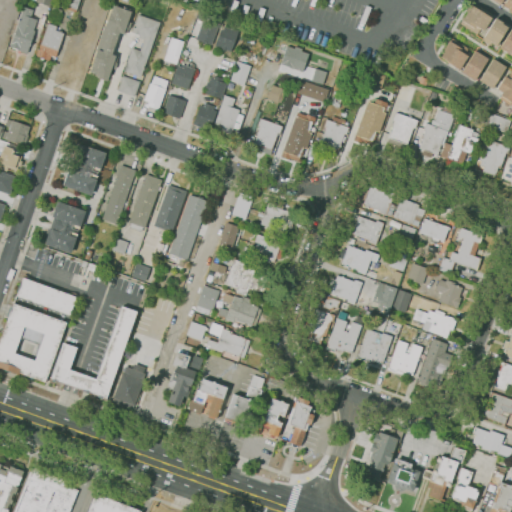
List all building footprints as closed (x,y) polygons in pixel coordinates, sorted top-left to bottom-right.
[(65,0),(82,0),(80,8),(77,7),(75,12),(63,8),(65,0)] [(511,0),(511,13),(509,12),(510,10),(503,6),(506,0),(511,0)] [(461,20),(466,12),(465,11),(469,4),(491,18),(482,31),(474,26),(473,28),(461,20)] [(112,5),(89,73),(106,79),(109,68),(114,70),(119,56),(112,54),(119,33),(124,35),(132,11),(112,5)] [(23,6),(38,12),(33,27),(35,28),(26,53),(8,47),(23,6)] [(140,77),(123,71),(131,48),(139,50),(143,39),(137,37),(138,35),(131,32),(138,14),(159,22),(140,77)] [(481,39),(495,18),(502,23),(501,24),(507,27),(494,46),(489,42),(488,44),(481,39)] [(210,45),(195,39),(202,20),(213,24),(215,19),(218,21),(216,25),(218,26),(210,45)] [(47,23),(59,26),(57,31),(63,33),(53,62),(36,57),(47,23)] [(225,52),(220,50),(221,48),(214,46),(220,29),(222,30),(224,25),(228,26),(228,27),(237,31),(230,52),(226,50),(225,52)] [(511,55),(501,48),(511,30),(511,55)] [(169,62),(163,60),(166,54),(164,54),(170,37),(183,42),(177,56),(178,57),(175,65),(174,64),(169,62)] [(440,57),(443,51),(442,50),(449,40),(457,45),(455,48),(467,56),(458,70),(448,64),(449,62),(440,57)] [(302,71),(280,64),(286,46),(294,48),(295,46),(301,48),(301,51),(308,53),(302,71)] [(461,73),(475,51),(487,59),(474,81),(461,73)] [(479,80),(492,59),(504,67),(500,74),(501,74),(492,88),(479,80)] [(243,86),(230,81),(236,61),(250,66),(243,86)] [(187,90),(170,84),(177,66),(180,67),(181,65),(194,69),(187,90)] [(322,85),(310,81),(314,68),(326,72),(322,85)] [(380,89),(365,84),(371,70),(385,75),(380,89)] [(133,96),(116,90),(122,75),(139,82),(133,96)] [(220,99),(204,93),(205,90),(204,89),(206,82),(208,83),(209,78),(211,78),(212,75),(222,78),(221,82),(226,83),(220,99)] [(158,110),(146,106),(147,103),(143,101),(149,83),(151,84),(153,76),(167,81),(164,89),(165,89),(158,110)] [(511,99),(509,104),(501,99),(504,94),(499,91),(507,78),(511,81),(511,99)] [(302,80),(328,89),(325,99),(323,98),(322,102),(297,93),(302,80)] [(277,103),(267,99),(272,85),(282,88),(281,89),(285,90),(280,102),(277,101),(277,103)] [(338,107),(329,104),(333,92),(342,94),(338,107)] [(179,119),(162,112),(167,99),(166,98),(167,94),(185,101),(179,119)] [(230,134),(219,130),(221,126),(213,124),(224,95),(233,98),(230,108),(238,111),(237,113),(243,115),(238,131),(232,129),(230,134)] [(371,145),(361,142),(361,143),(353,140),(367,101),(373,103),(375,99),(386,103),(386,104),(387,104),(384,112),(385,113),(385,114),(387,114),(383,124),(381,124),(378,133),(377,132),(373,142),(372,141),(371,145)] [(210,129),(201,127),(192,124),(199,105),(200,106),(201,104),(203,104),(203,102),(213,106),(212,110),(216,111),(210,129)] [(430,158),(421,154),(423,150),(418,148),(424,131),(422,130),(425,123),(430,125),(432,120),(433,121),(437,110),(453,116),(444,141),(442,145),(441,144),(437,155),(432,153),(430,158)] [(297,161),(289,158),(288,160),(280,156),(296,112),(305,115),(305,114),(315,117),(312,124),(311,124),(308,132),(311,133),(306,148),(302,147),(297,161)] [(405,147),(387,141),(388,138),(394,121),(392,120),(395,113),(417,121),(414,128),(412,128),(406,145),(406,144),(405,147)] [(505,133),(487,127),(491,114),(509,120),(505,133)] [(337,152),(318,145),(325,127),(324,127),(326,120),(332,122),(334,117),(345,121),(343,126),(348,128),(345,135),(343,134),(337,152)] [(269,154),(254,149),(256,145),(253,143),(259,126),(257,126),(260,119),(281,126),(278,134),(277,133),(271,150),(270,150),(269,154)] [(11,120),(29,126),(26,134),(25,133),(21,145),(4,138),(11,120)] [(461,165),(439,157),(444,142),(451,145),(458,124),(472,129),(472,131),(478,133),(476,138),(478,139),(472,154),(466,152),(461,165)] [(493,175),(482,171),(484,167),(479,165),(481,160),(478,159),(480,154),(482,155),(488,139),(509,147),(507,153),(504,152),(499,168),(496,167),(493,175)] [(91,195),(63,186),(69,169),(70,170),(74,159),(72,159),(78,143),(89,146),(95,148),(94,149),(106,152),(99,172),(98,172),(97,175),(98,175),(91,195)] [(0,151),(2,145),(13,149),(12,154),(20,156),(18,161),(20,162),(19,165),(17,165),(15,170),(7,167),(5,172),(0,170),(0,151)] [(511,181),(501,178),(508,157),(510,158),(511,152),(511,181)] [(117,224),(102,219),(121,165),(135,170),(117,224)] [(0,171),(14,176),(10,187),(11,187),(9,194),(0,190),(0,171)] [(140,231),(129,227),(131,223),(129,222),(146,174),(161,179),(144,228),(141,227),(140,231)] [(172,232),(154,225),(169,184),(187,191),(172,232)] [(385,215),(378,212),(379,211),(362,204),(369,184),(393,193),(385,215)] [(245,218),(232,214),(239,192),(252,196),(245,218)] [(186,260),(168,254),(189,195),(207,201),(200,222),(205,224),(200,235),(196,234),(186,260)] [(418,226),(393,217),(400,198),(418,204),(417,207),(425,209),(418,226)] [(70,253),(42,243),(48,227),(50,228),(54,217),(52,216),(57,201),(68,205),(69,204),(75,207),(85,211),(80,226),(75,239),(70,253)] [(284,235),(267,229),(267,227),(260,224),(267,203),(292,212),(284,235)] [(375,245),(367,243),(368,240),(351,234),(352,233),(347,231),(353,214),(375,222),(376,220),(383,223),(375,245)] [(443,241),(419,233),(424,219),(448,227),(443,241)] [(232,247),(219,242),(225,222),(239,227),(232,247)] [(397,235),(410,239),(413,228),(401,224),(397,235)] [(449,273),(439,270),(443,258),(449,260),(451,252),(457,254),(463,238),(457,236),(460,228),(480,235),(473,256),(481,258),(477,270),(454,261),(449,273)] [(272,263),(242,253),(245,246),(251,249),(256,233),(264,236),(263,238),(279,243),(272,263)] [(124,253),(112,249),(116,238),(128,242),(124,253)] [(450,242),(459,246),(456,253),(447,250),(450,242)] [(364,274),(357,272),(358,269),(341,263),(343,259),(338,257),(341,248),(346,250),(347,245),(364,251),(364,250),(378,255),(376,261),(369,259),(364,274)] [(89,260),(84,258),(87,250),(88,250),(92,251),(89,260)] [(402,271),(388,266),(392,254),(406,259),(402,271)] [(210,269),(212,261),(214,262),(215,258),(219,259),(217,263),(226,266),(224,274),(210,269)] [(233,259),(246,263),(246,265),(252,267),(252,270),(268,276),(265,284),(270,286),(268,291),(264,289),(262,294),(248,289),(245,296),(236,292),(237,289),(224,284),(233,259)] [(145,281),(131,276),(136,262),(150,268),(145,281)] [(94,271),(88,269),(90,263),(96,265),(94,271)] [(421,284),(406,279),(412,263),(427,268),(421,284)] [(396,287),(388,284),(393,270),(401,273),(396,287)] [(353,304),(346,302),(347,300),(330,294),(332,289),(327,287),(331,277),(335,279),(336,276),(351,281),(352,278),(355,279),(354,280),(361,282),(353,304)] [(69,315),(16,295),(22,277),(26,279),(35,282),(72,296),(73,292),(76,293),(75,297),(76,297),(69,315)] [(457,308),(438,301),(441,292),(434,290),(438,279),(445,281),(446,279),(455,283),(454,284),(462,287),(458,296),(460,297),(457,308)] [(177,292),(166,288),(169,281),(180,286),(177,292)] [(387,316),(382,314),(384,310),(377,308),(378,304),(371,301),(378,282),(396,288),(387,316)] [(195,311),(197,306),(196,306),(203,285),(219,291),(212,311),(210,311),(208,316),(195,311)] [(404,313),(391,308),(398,289),(411,294),(404,313)] [(232,322),(224,320),(225,319),(216,315),(219,307),(228,310),(230,304),(222,301),(225,294),(233,297),(233,295),(240,298),(241,296),(253,300),(251,304),(258,306),(257,308),(260,309),(254,326),(251,325),(251,326),(246,325),(245,326),(232,321),(232,322)] [(331,310),(320,306),(323,298),(326,299),(327,296),(339,301),(336,308),(332,307),(331,310)] [(45,382),(19,373),(18,374),(0,368),(0,339),(3,331),(9,312),(13,303),(66,322),(63,331),(45,382)] [(106,399),(71,386),(50,379),(63,342),(65,343),(77,347),(69,369),(96,378),(121,306),(136,311),(137,311),(106,399)] [(319,342),(307,337),(308,335),(304,334),(313,310),(315,311),(316,309),(334,315),(332,322),(330,321),(325,336),(322,335),(319,342)] [(445,338),(442,337),(421,329),(423,323),(412,319),(415,309),(427,313),(428,310),(433,312),(435,309),(444,313),(443,316),(445,316),(455,319),(451,330),(448,329),(445,338)] [(351,352),(342,349),(342,352),(334,349),(334,352),(325,349),(339,311),(346,313),(344,320),(346,321),(342,331),(347,332),(351,322),(353,323),(356,315),(363,318),(351,352)] [(202,340),(186,334),(190,321),(206,326),(206,327),(208,328),(207,331),(205,330),(202,340)] [(237,363),(219,356),(221,352),(208,347),(207,349),(206,349),(206,347),(205,346),(205,345),(204,345),(204,343),(206,343),(207,339),(217,342),(218,338),(217,338),(218,337),(219,337),(219,336),(208,332),(212,323),(222,326),(222,328),(229,331),(229,333),(246,339),(249,340),(243,358),(240,357),(237,363)] [(381,363),(372,360),(372,362),(365,360),(364,362),(356,358),(367,329),(381,334),(381,333),(391,336),(381,363)] [(511,358),(503,355),(505,349),(502,348),(504,340),(508,342),(511,331),(511,358)] [(430,386),(416,381),(431,339),(446,344),(443,353),(450,355),(440,383),(432,380),(430,386)] [(403,376),(387,370),(397,340),(407,343),(403,352),(408,354),(412,344),(421,347),(412,375),(405,372),(403,376)] [(176,366),(172,365),(177,352),(190,357),(186,367),(185,369),(177,365),(176,366)] [(505,390),(492,385),(501,362),(511,366),(511,381),(511,384),(507,383),(505,390)] [(132,409),(111,402),(113,398),(112,398),(122,373),(123,373),(125,366),(131,369),(133,364),(144,368),(142,373),(144,373),(141,380),(143,381),(134,406),(133,406),(132,408),(132,409)] [(186,367),(196,371),(193,379),(194,379),(191,388),(190,387),(188,391),(189,391),(187,397),(183,396),(180,406),(168,401),(173,389),(167,387),(172,374),(173,374),(176,366),(177,365),(185,369),(186,367)] [(238,425),(224,419),(233,394),(244,398),(253,374),(264,378),(260,389),(264,391),(260,401),(259,401),(257,406),(249,403),(246,411),(244,411),(238,425)] [(216,418),(206,415),(209,405),(204,403),(200,413),(187,409),(190,399),(192,400),(196,389),(198,390),(202,378),(227,387),(220,408),(221,408),(220,412),(218,412),(216,418)] [(292,445),(292,443),(289,442),(295,426),(288,424),(296,401),(297,402),(298,397),(300,398),(302,391),(311,394),(307,405),(311,407),(309,413),(314,415),(310,424),(308,423),(300,446),(297,445),(296,446),(294,447),(293,447),(292,445)] [(511,415),(508,413),(504,425),(481,416),(490,392),(511,399),(511,415)] [(277,437),(267,434),(269,427),(261,424),(271,398),(280,401),(281,400),(283,401),(283,402),(289,404),(277,437)] [(511,449),(508,459),(496,454),(496,452),(490,450),(489,451),(480,448),(481,446),(472,443),(475,434),(471,433),(474,427),(489,432),(490,430),(504,435),(501,444),(511,449)] [(379,478),(366,473),(371,459),(369,458),(371,452),(369,451),(372,443),(373,443),(374,442),(372,441),(375,433),(378,434),(378,432),(379,432),(379,430),(388,434),(390,428),(395,430),(393,435),(395,436),(395,438),(397,439),(392,453),(390,459),(391,460),(389,465),(385,464),(384,467),(383,467),(382,469),(383,469),(382,472),(381,471),(379,478)] [(444,501),(428,495),(431,488),(427,486),(429,479),(422,477),(425,468),(432,471),(437,456),(441,457),(441,456),(447,458),(451,448),(453,449),(454,446),(466,451),(461,464),(458,463),(444,501)] [(7,511),(0,511),(0,457),(19,465),(17,469),(23,471),(16,487),(17,487),(7,511)] [(404,490),(400,491),(398,490),(396,489),(394,487),(394,484),(386,481),(394,458),(411,464),(410,468),(420,472),(413,491),(405,488),(404,490)] [(499,485),(488,482),(494,465),(505,469),(499,485)] [(472,511),(461,507),(461,506),(457,504),(459,501),(451,499),(456,484),(455,483),(461,467),(472,471),(467,486),(476,489),(479,489),(475,501),(476,501),(474,505),(472,511)] [(12,511),(29,471),(77,490),(68,511),(12,511)] [(489,511),(500,482),(511,486),(511,504),(509,511),(489,511)] [(87,511),(95,493),(141,511),(140,511),(87,511)]
